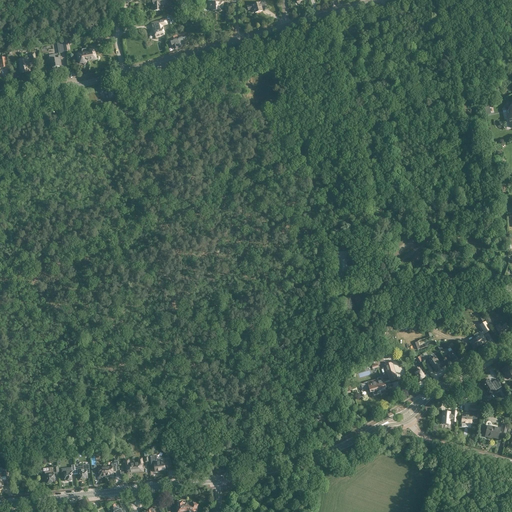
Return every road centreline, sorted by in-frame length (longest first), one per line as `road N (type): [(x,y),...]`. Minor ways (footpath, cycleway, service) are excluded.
road 1 (track): [(395,267),(430,241),(430,232),(381,0)]
road 2 (secondary): [(0,505),(216,479)]
road 3 (secondary): [(216,479),(319,456),(376,427)]
road 4 (tertiary): [(0,99),(125,71)]
